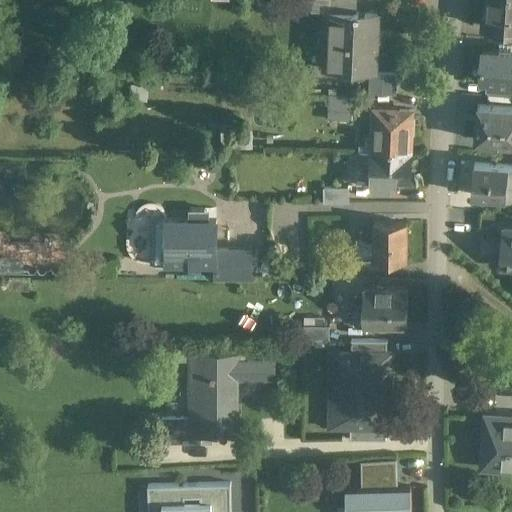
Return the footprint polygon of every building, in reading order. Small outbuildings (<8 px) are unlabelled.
[(312,0),(312,11),(326,11),(329,12),(329,0),(312,0)] [(356,0),(329,0),(329,12),(354,13),(354,12),(356,12),(356,0)] [(511,0),(490,0),(489,12),(485,12),(484,25),(489,25),(488,27),(511,28),(511,0)] [(356,12),(354,12),(354,13),(329,12),(326,11),(324,69),(372,71),(376,71),(379,13),(356,12)] [(511,48),(501,48),(501,51),(484,50),(482,76),(491,76),(490,82),(511,83),(511,48)] [(376,71),(372,71),(371,92),(395,93),(396,72),(376,71)] [(511,83),(490,82),(489,94),(511,95),(511,83)] [(352,95),(328,94),(327,110),(351,111),(352,95)] [(511,106),(478,104),(475,139),(511,142),(511,106)] [(397,107),(373,106),(372,151),(411,150),(412,133),(413,133),(414,116),(412,116),(412,115),(396,114),(397,107)] [(245,128),(230,128),(230,123),(221,123),(221,128),(205,128),(205,139),(198,139),(198,147),(245,146),(245,128)] [(254,127),(254,146),(265,146),(265,127),(254,127)] [(319,137),(298,137),(298,151),(319,151),(319,137)] [(411,150),(372,151),(370,187),(382,187),(382,181),(410,182),(411,150)] [(511,163),(475,161),(473,194),(510,197),(510,195),(511,195),(511,163)] [(349,187),(324,187),(324,202),(349,202),(349,187)] [(205,208),(190,208),(190,219),(152,219),(151,263),(190,263),(190,266),(201,266),(202,263),(215,263),(217,263),(217,249),(217,219),(205,219),(205,208)] [(406,222),(372,222),(372,260),(406,260),(406,222)] [(511,230),(504,230),(502,264),(511,264),(511,230)] [(251,249),(217,249),(217,263),(215,263),(215,280),(251,280),(251,249)] [(348,263),(325,263),(324,274),(348,275),(348,263)] [(408,287),(392,287),(392,286),(376,286),(376,287),(363,287),(363,307),(363,324),(408,324),(408,287)] [(363,307),(354,307),(354,324),(363,324),(363,307)] [(330,325),(303,324),(303,338),(329,339),(330,325)] [(329,349),(328,427),(352,427),(352,438),(385,438),(385,429),(394,429),(395,348),(387,348),(387,339),(351,339),(351,349),(329,349)] [(238,353),(191,353),(191,434),(233,434),(232,400),(237,400),(237,379),(276,379),(276,360),(238,360),(238,353)] [(511,417),(488,416),(485,465),(509,466),(510,457),(511,457),(511,417)] [(363,462),(364,488),(402,487),(401,461),(363,462)] [(147,511),(235,511),(234,478),(146,481),(147,511)] [(350,488),(350,511),(414,511),(413,486),(402,487),(364,488),(350,488)]
